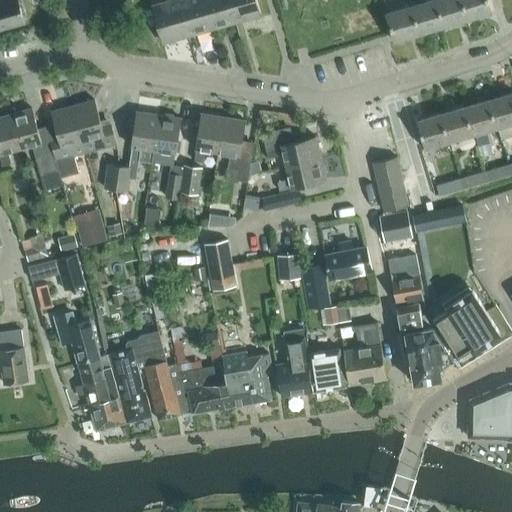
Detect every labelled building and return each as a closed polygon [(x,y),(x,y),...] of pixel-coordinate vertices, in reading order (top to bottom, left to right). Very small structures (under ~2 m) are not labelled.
[(0,28),(24,21),(17,0),(10,0),(0,3),(0,28)] [(162,42),(188,35),(177,0),(166,0),(168,3),(152,7),(162,42)] [(211,28),(203,0),(177,0),(188,35),(211,28)] [(203,0),(211,28),(235,21),(229,0),(203,0)] [(229,0),(235,21),(260,14),(256,0),(229,0)] [(418,35),(443,28),(434,0),(426,0),(410,5),(418,35)] [(434,0),(443,28),(467,20),(461,0),(434,0)] [(461,0),(467,20),(491,13),(487,0),(461,0)] [(394,42),(418,35),(410,5),(386,12),(394,42)] [(511,92),(489,99),(498,128),(511,124),(511,92)] [(474,135),(498,128),(489,99),(465,106),(474,135)] [(94,100),(72,105),(82,140),(85,151),(116,143),(108,114),(99,117),(94,100)] [(72,105),(51,111),(58,138),(50,140),(58,170),(58,169),(60,177),(78,172),(73,155),(85,151),(82,140),(72,105)] [(450,142),(474,135),(465,106),(441,113),(450,142)] [(50,140),(46,128),(38,130),(31,108),(10,114),(19,149),(31,145),(40,174),(58,170),(50,140)] [(153,150),(158,114),(136,111),(131,147),(128,167),(119,165),(116,189),(127,191),(129,178),(136,179),(139,161),(151,163),(153,150)] [(217,152),(223,117),(201,113),(195,149),(196,149),(194,160),(203,162),(205,150),(217,152)] [(425,149),(450,142),(441,113),(416,120),(425,149)] [(8,152),(19,149),(10,114),(0,116),(0,159),(2,166),(11,163),(8,152)] [(153,150),(151,163),(152,163),(154,150),(165,152),(163,164),(173,165),(174,153),(175,153),(180,118),(158,114),(153,150)] [(223,117),(217,152),(230,154),(226,178),(247,182),(252,150),(240,148),(245,120),(223,117)] [(286,167),(321,158),(316,137),(289,143),(285,128),(262,133),(268,158),(283,155),(286,167)] [(375,174),(399,169),(396,157),(373,162),(375,174)] [(321,158),(286,167),(289,179),(277,181),(279,191),(291,188),(326,180),(321,158)] [(116,189),(119,165),(107,164),(104,187),(116,189)] [(488,180),(511,174),(508,164),(485,171),(488,180)] [(198,195),(202,168),(184,165),(180,192),(198,195)] [(378,187),(402,181),(399,169),(375,174),(378,187)] [(463,188),(488,180),(485,171),(460,178),(463,188)] [(177,199),(181,175),(169,173),(166,197),(177,199)] [(438,195),(463,188),(460,178),(435,185),(438,195)] [(381,198),(405,193),(402,181),(378,187),(381,198)] [(264,211),(302,202),(299,188),(261,197),(264,211)] [(405,193),(381,198),(384,211),(408,205),(405,193)] [(159,225),(161,214),(146,212),(144,223),(159,225)] [(405,212),(381,217),(385,242),(412,238),(409,224),(407,224),(405,212)] [(216,226),(218,214),(210,213),(208,226),(216,226)] [(100,216),(77,223),(83,245),(107,239),(100,216)] [(109,236),(121,233),(118,223),(107,226),(109,236)] [(75,231),(59,236),(62,249),(78,244),(75,231)] [(28,262),(49,256),(43,234),(22,240),(28,262)] [(228,239),(204,243),(213,290),(236,285),(228,239)] [(352,249),(350,241),(339,243),(341,252),(324,255),(329,279),(371,270),(366,246),(352,249)] [(85,284),(76,253),(27,266),(31,281),(59,273),(63,290),(85,284)] [(279,279),(301,278),(299,254),(277,256),(279,279)] [(417,263),(415,254),(388,258),(390,268),(396,302),(423,298),(417,263)] [(307,307),(328,304),(326,289),(322,263),(301,266),(305,292),(307,307)] [(206,280),(204,267),(194,269),(196,281),(206,280)] [(147,291),(159,289),(157,273),(145,275),(147,291)] [(51,279),(38,282),(44,305),(56,301),(51,279)] [(433,319),(457,356),(471,347),(473,351),(500,334),(472,290),(445,307),(447,310),(433,319)] [(113,294),(116,308),(125,305),(122,292),(113,294)] [(152,301),(156,319),(167,316),(163,299),(152,301)] [(406,331),(420,328),(423,327),(419,304),(398,308),(402,331),(406,331)] [(337,306),(326,308),(328,324),(339,322),(337,306)] [(78,363),(100,357),(90,320),(57,329),(62,344),(72,342),(78,363)] [(375,331),(373,322),(357,325),(340,328),(342,337),(356,335),(358,348),(343,350),(348,384),(386,378),(379,331),(375,331)] [(414,382),(442,378),(440,368),(454,358),(433,326),(423,327),(420,328),(406,331),(414,382)] [(281,396),(313,391),(302,328),(285,330),(287,342),(284,343),(287,362),(276,364),(281,396)] [(21,329),(0,332),(0,354),(4,382),(27,379),(23,347),(24,347),(21,329)] [(182,392),(178,372),(176,362),(167,364),(159,330),(140,335),(138,338),(144,364),(145,367),(158,419),(191,411),(188,396),(184,397),(182,392)] [(208,347),(219,345),(217,333),(206,335),(208,347)] [(137,366),(144,364),(138,338),(127,341),(125,344),(126,348),(110,352),(113,366),(127,421),(151,416),(144,389),(143,390),(137,366)] [(313,391),(345,385),(339,348),(308,353),(313,391)] [(226,370),(230,406),(271,398),(267,376),(272,375),(268,353),(246,357),(245,351),(223,355),(226,370)] [(110,352),(100,357),(103,368),(111,366),(113,366),(110,352)] [(192,412),(230,406),(226,370),(223,355),(221,356),(223,364),(178,372),(182,392),(187,391),(192,412)] [(106,378),(103,368),(100,357),(78,363),(82,378),(74,380),(75,387),(84,384),(106,378)] [(111,399),(89,404),(96,430),(125,422),(119,397),(119,396),(111,366),(103,368),(106,378),(111,399)] [(86,393),(89,404),(111,399),(106,378),(84,384),(75,387),(78,395),(86,393)] [(511,439),(511,382),(509,383),(468,400),(468,436),(508,438),(508,440),(511,439)] [(367,486),(364,506),(376,508),(383,488),(367,486)] [(342,501),(341,507),(298,501),(296,511),(357,511),(359,503),(342,501)]
